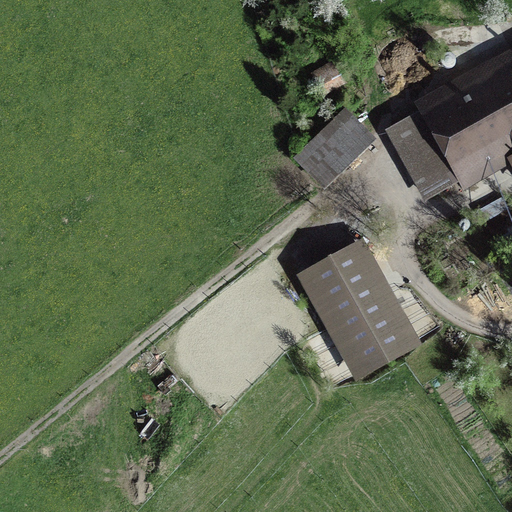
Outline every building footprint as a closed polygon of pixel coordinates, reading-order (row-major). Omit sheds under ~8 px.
[(428,195),(511,148),(511,64),(392,131),(428,195)] [(335,70),(317,79),(324,90),(341,81),(335,70)] [(366,138),(343,115),(300,159),(323,181),(366,138)] [(511,261),(511,233),(498,242),(510,263),(511,261)] [(407,344),(355,252),(312,276),(363,368),(407,344)]
